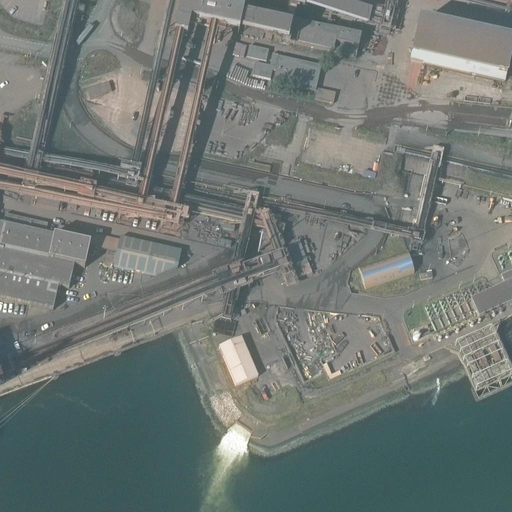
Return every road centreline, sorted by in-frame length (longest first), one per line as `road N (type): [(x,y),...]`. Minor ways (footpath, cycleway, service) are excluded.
road 1 (unknown): [(275,294),(277,347),(303,394),(404,355),(394,306)]
road 2 (unknown): [(511,23),(459,10),(419,14),(377,92)]
